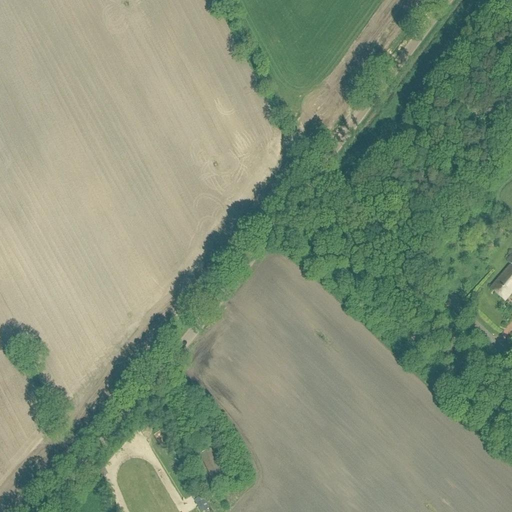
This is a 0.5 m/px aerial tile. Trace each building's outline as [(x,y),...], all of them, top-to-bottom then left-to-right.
[(511,255),(507,261),(511,265),(491,289),(505,302),(511,293),(511,255)] [(198,461),(212,454),(209,448),(210,448),(207,443),(193,450),(198,461)] [(187,474),(181,478),(187,488),(193,484),(187,474)] [(226,477),(217,481),(221,488),(229,484),(226,477)] [(195,502),(201,511),(209,508),(202,497),(195,502)]
